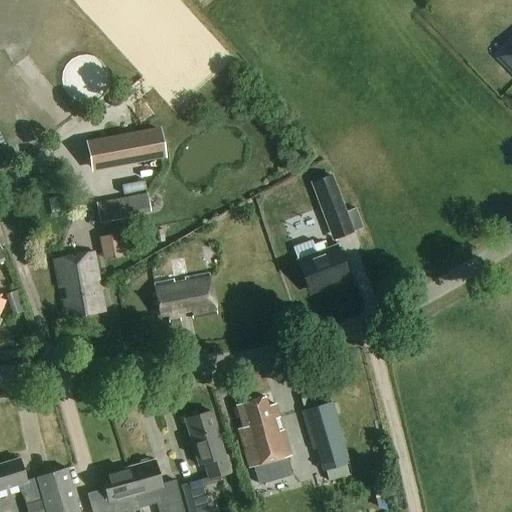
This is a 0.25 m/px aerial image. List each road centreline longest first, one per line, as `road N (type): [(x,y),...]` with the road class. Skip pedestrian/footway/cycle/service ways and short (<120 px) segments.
road 1 (residential): [(0,377),(251,359),(370,324),(511,243)]
road 2 (track): [(370,324),(415,511)]
